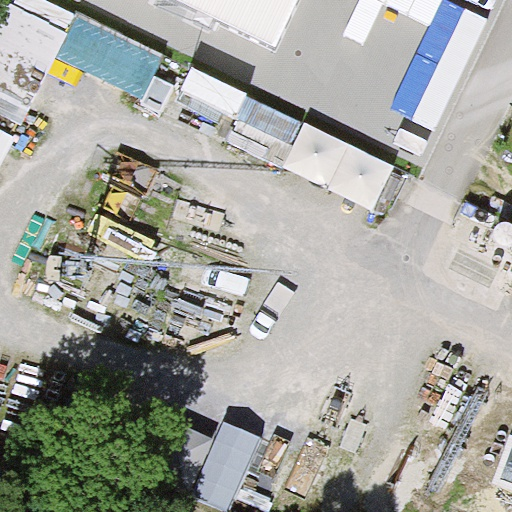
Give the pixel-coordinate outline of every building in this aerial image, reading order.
[(16,0),(0,48),(0,112),(35,124),(56,62),(154,94),(170,45),(33,0),(16,0)] [(285,0),(185,0),(267,39),(285,0)] [(446,133),(494,20),(447,0),(399,113),(446,133)] [(383,214),(404,170),(201,73),(191,95),(245,121),(235,143),(383,214)] [(263,430),(239,484),(283,503),(307,450),(263,430)]
